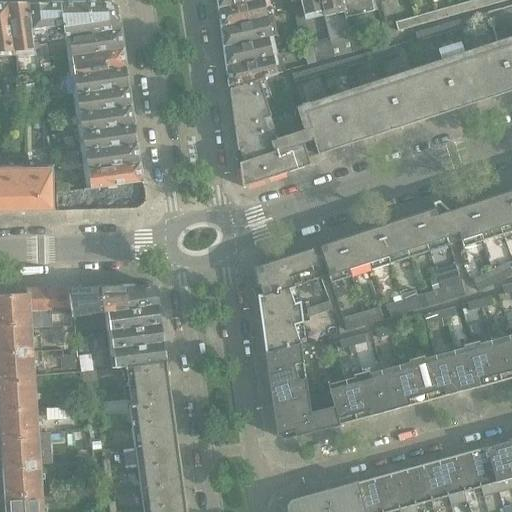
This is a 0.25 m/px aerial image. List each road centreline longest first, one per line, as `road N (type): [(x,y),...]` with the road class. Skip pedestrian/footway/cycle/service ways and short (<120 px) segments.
road 1 (residential): [(228,231),(511,141)]
road 2 (residential): [(259,485),(511,416)]
road 3 (residential): [(179,260),(209,511)]
road 4 (residential): [(259,485),(222,254)]
road 5 (residential): [(142,0),(175,227)]
road 6 (residential): [(220,218),(192,0)]
road 7 (residential): [(0,250),(171,245)]
